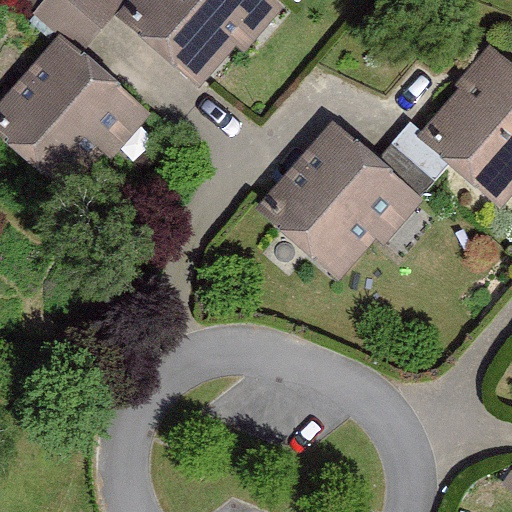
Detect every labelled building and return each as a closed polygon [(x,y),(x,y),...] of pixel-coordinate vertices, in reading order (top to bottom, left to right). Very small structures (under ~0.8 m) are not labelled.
[(57,37),(78,55),(115,14),(127,0),(45,0),(33,15),(57,37)] [(127,0),(115,14),(199,88),(235,47),(245,55),(284,10),(272,0),(127,0)] [(149,118),(78,55),(57,37),(0,101),(0,137),(63,193),(100,151),(111,161),(149,118)] [(460,91),(420,136),(451,164),(501,209),(511,197),(511,68),(489,48),(455,86),(460,91)] [(375,161),(333,124),(255,210),(337,285),(375,242),(383,249),(423,205),(418,200),(375,161)] [(451,164),(420,136),(408,125),(375,161),(418,200),(451,164)]
